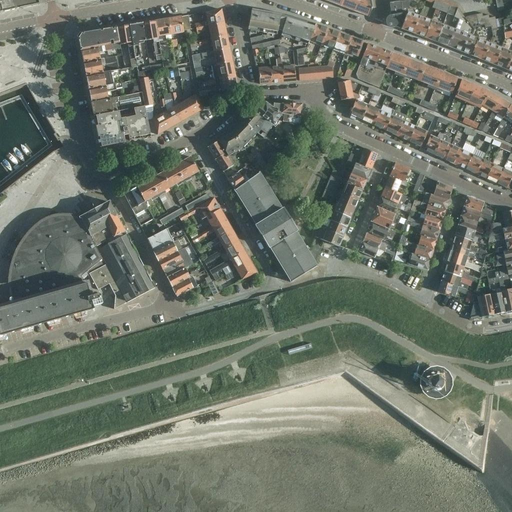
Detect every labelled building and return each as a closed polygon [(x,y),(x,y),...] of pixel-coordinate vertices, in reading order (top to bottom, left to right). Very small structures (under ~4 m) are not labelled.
[(0,0),(0,8),(1,12),(15,9),(13,0),(0,0)] [(13,0),(15,9),(39,4),(37,0),(13,0)] [(365,0),(339,0),(338,5),(368,17),(372,8),(371,8),(370,2),(365,0)] [(400,28),(406,12),(410,0),(403,0),(389,2),(390,12),(389,15),(387,15),(386,16),(385,17),(384,18),(383,19),(383,20),(383,21),(383,22),(383,24),(384,25),(385,25),(385,26),(386,27),(387,27),(388,28),(389,28),(391,28),(392,27),(393,27),(394,26),(400,28)] [(432,8),(439,10),(443,0),(442,0),(434,0),(433,3),(432,8)] [(447,13),(448,9),(450,3),(443,0),(439,10),(447,13)] [(454,16),(457,9),(458,8),(458,6),(450,3),(448,9),(447,13),(454,16)] [(309,39),(315,24),(283,14),(251,8),(249,9),(247,10),(246,13),(247,15),(250,16),(247,30),(276,35),(277,30),(282,31),(280,36),(307,44),(309,39)] [(474,31),(471,27),(464,18),(458,8),(457,9),(454,16),(453,18),(458,19),(456,23),(454,30),(447,47),(459,51),(466,34),(472,37),(474,31)] [(203,26),(208,25),(224,22),(221,10),(205,13),(207,21),(195,24),(195,28),(203,26)] [(412,33),(418,16),(406,12),(400,28),(412,33)] [(484,25),(482,16),(482,13),(476,14),(478,26),(484,25)] [(471,27),(478,26),(476,14),(466,16),(464,18),(471,27)] [(183,30),(190,29),(187,15),(180,17),(183,30)] [(490,27),(489,18),(488,15),(482,16),(484,25),(485,28),(490,27)] [(424,38),(430,21),(418,16),(412,33),(424,38)] [(489,18),(490,27),(491,29),(497,28),(494,16),(489,18)] [(170,36),(183,33),(184,33),(183,30),(180,17),(167,19),(170,36)] [(171,40),(170,36),(167,19),(155,21),(158,38),(165,36),(166,40),(171,40)] [(158,39),(158,38),(155,21),(142,23),(145,41),(152,40),(155,59),(161,58),(158,39)] [(436,42),(442,25),(430,21),(424,38),(436,42)] [(210,38),(226,35),(224,22),(208,25),(210,38)] [(135,59),(140,58),(137,42),(145,41),(142,23),(129,25),(132,43),(135,59)] [(321,44),(327,29),(315,24),(309,39),(321,44)] [(135,59),(132,43),(129,25),(117,27),(120,42),(120,45),(126,44),(129,60),(135,59)] [(447,47),(454,30),(442,25),(436,42),(447,47)] [(97,47),(110,44),(120,42),(117,27),(81,33),(77,38),(80,50),(97,47)] [(333,48),(338,33),(327,29),(321,44),(333,48)] [(345,52),(350,37),(338,33),(333,48),(345,52)] [(477,39),(472,37),(466,34),(459,51),(471,56),(477,39)] [(213,51),(229,48),(226,35),(210,38),(213,51)] [(357,57),(363,42),(350,37),(345,52),(342,58),(347,60),(349,54),(357,57)] [(482,60),(489,44),(477,39),(471,56),(482,60)] [(365,82),(379,48),(366,43),(355,74),(357,79),(365,82)] [(97,47),(80,50),(82,63),(99,59),(98,52),(111,50),(110,44),(97,47)] [(494,65),(501,48),(489,44),(482,60),(494,65)] [(216,64),(232,61),(229,48),(213,51),(200,54),(201,60),(214,57),(216,64)] [(384,71),(385,69),(391,52),(379,48),(365,82),(378,88),(384,71)] [(506,70),(511,54),(511,52),(501,48),(494,65),(506,70)] [(315,58),(317,53),(306,49),(304,53),(304,54),(315,58)] [(417,81),(424,65),(391,52),(385,69),(394,72),(393,74),(408,80),(408,77),(417,81)] [(102,73),(100,65),(115,62),(114,56),(99,59),(82,63),(85,77),(102,73)] [(271,83),(282,82),(281,67),(281,66),(280,59),(275,60),(276,67),(269,67),(271,83)] [(214,80),(219,79),(235,75),(232,61),(216,64),(211,65),(214,80)] [(281,67),(282,82),(295,81),(294,65),(281,66),(281,67)] [(451,94),(457,78),(424,65),(417,81),(427,85),(426,87),(440,92),(441,90),(451,94)] [(259,84),(271,83),(269,67),(258,68),(259,84)] [(102,73),(85,77),(88,89),(111,84),(110,78),(120,76),(118,70),(102,73)] [(228,92),(228,91),(237,89),(235,75),(219,79),(221,92),(224,91),(225,93),(228,92)] [(144,106),(152,104),(147,77),(138,78),(141,93),(144,106)] [(466,103),(474,85),(460,79),(453,97),(466,103)] [(355,100),(357,95),(352,93),(350,80),(337,83),(340,100),(350,99),(354,101),(355,99),(355,100)] [(90,102),(107,99),(106,93),(121,90),(120,83),(111,84),(88,89),(90,102)] [(481,105),(488,92),(488,91),(474,85),(466,103),(479,108),(481,105)] [(491,111),(499,98),(488,92),(481,105),(491,111)] [(93,116),(119,111),(134,108),(144,106),(141,93),(107,99),(90,102),(93,116)] [(184,101),(191,115),(202,109),(194,95),(184,101)] [(171,102),(170,98),(164,99),(158,100),(161,113),(169,128),(180,122),(172,107),(171,102)] [(502,117),(510,104),(499,98),(491,111),(488,118),(493,120),(496,114),(502,117)] [(367,105),(355,100),(355,99),(354,101),(351,108),(348,114),(350,115),(349,118),(354,120),(355,117),(360,120),(367,105)] [(180,122),(191,115),(184,101),(172,107),(180,122)] [(282,104),(265,103),(262,106),(258,103),(252,110),(272,125),(273,126),(278,118),(282,121),(299,123),(300,116),(281,114),(282,104)] [(300,116),(300,117),(302,104),(282,104),(281,114),(300,116)] [(492,135),(492,136),(496,138),(507,121),(511,123),(511,105),(510,104),(502,117),(492,135)] [(372,125),(379,110),(367,105),(360,120),(372,125)] [(150,137),(144,106),(134,108),(136,115),(120,118),(119,111),(93,116),(99,147),(125,142),(124,142),(150,137)] [(263,138),(272,125),(252,110),(241,122),(256,133),(263,138)] [(384,130),(391,116),(379,110),(372,125),(384,130)] [(432,121),(434,115),(426,111),(423,117),(432,121)] [(455,120),(457,116),(448,112),(446,116),(455,120)] [(157,135),(169,128),(161,113),(152,118),(157,135)] [(396,136),(402,121),(391,116),(384,130),(396,136)] [(408,141),(414,126),(402,121),(396,136),(408,141)] [(243,147),(256,133),(241,122),(231,133),(243,147)] [(414,126),(408,141),(420,147),(427,132),(414,126)] [(508,142),(511,137),(511,135),(511,128),(503,140),(508,142)] [(433,155),(440,140),(442,134),(438,132),(435,138),(429,135),(422,150),(433,155)] [(227,156),(243,147),(231,133),(218,141),(225,153),(227,156)] [(443,159),(450,144),(444,142),(446,136),(442,134),(440,140),(433,155),(443,159)] [(454,164),(461,149),(454,146),(457,141),(453,139),(450,144),(443,159),(454,164)] [(215,159),(225,153),(218,141),(208,147),(215,159)] [(509,152),(509,151),(511,147),(501,143),(499,147),(498,148),(509,152)] [(370,170),(370,169),(377,154),(364,149),(357,164),(370,170)] [(464,169),(471,154),(461,149),(454,164),(464,169)] [(281,158),(292,166),(297,159),(288,153),(286,151),(281,158)] [(233,165),(227,156),(225,153),(215,159),(223,171),(233,165)] [(353,163),(356,156),(350,154),(347,160),(353,163)] [(475,174),(482,159),(471,154),(464,169),(475,174)] [(171,187),(184,179),(198,172),(190,157),(162,172),(171,187)] [(485,178),(492,163),(482,159),(475,174),(485,178)] [(496,183),(502,168),(504,164),(494,159),(492,163),(485,178),(496,183)] [(370,170),(357,164),(354,163),(350,173),(366,180),(370,170)] [(407,182),(408,177),(407,176),(410,169),(395,163),(390,175),(407,182)] [(507,188),(511,175),(511,172),(502,168),(496,183),(507,188)] [(234,190),(244,183),(241,177),(245,174),(241,169),(237,172),(237,173),(227,179),(234,190)] [(144,202),(157,194),(171,187),(162,172),(135,187),(144,202)] [(289,281),(290,282),(316,266),(315,263),(308,253),(295,231),(296,230),(282,209),(281,209),(259,173),(244,183),(234,190),(256,225),(254,226),(268,247),(269,247),(290,280),(289,281)] [(362,190),(366,180),(350,173),(346,183),(362,190)] [(407,182),(390,175),(389,176),(384,188),(396,192),(399,184),(405,187),(407,182)] [(448,200),(452,188),(436,181),(432,195),(448,200)] [(358,200),(362,190),(346,183),(342,193),(358,200)] [(153,219),(144,202),(135,187),(123,194),(141,226),(153,219)] [(396,203),(403,206),(406,197),(396,192),(384,188),(380,197),(396,203)] [(358,200),(342,193),(335,190),(333,195),(340,198),(338,202),(354,209),(358,200)] [(445,210),(448,200),(432,195),(422,192),(417,190),(416,193),(415,195),(428,199),(427,205),(445,210)] [(494,212),(483,208),(483,210),(481,209),(484,201),(466,195),(463,206),(493,216),(494,212)] [(406,207),(403,206),(396,203),(380,197),(376,207),(392,213),(394,208),(402,211),(401,212),(408,214),(410,210),(410,208),(406,207)] [(206,217),(219,209),(213,198),(195,208),(202,219),(206,217)] [(427,205),(426,204),(413,200),(411,204),(411,205),(410,208),(410,210),(414,212),(416,206),(424,209),(423,214),(424,215),(442,220),(445,210),(427,205)] [(119,221),(109,202),(81,218),(95,246),(124,230),(120,223),(121,222),(120,221),(119,221)] [(354,209),(338,202),(336,207),(329,204),(327,209),(350,218),(354,209)] [(492,221),(493,216),(463,206),(460,216),(477,221),(478,217),(492,221)] [(391,222),(397,225),(400,217),(392,213),(376,207),(370,222),(388,230),(391,222)] [(179,218),(181,221),(197,213),(195,209),(179,218)] [(225,219),(219,209),(206,217),(212,227),(225,219)] [(350,218),(327,209),(323,218),(329,221),(346,228),(350,218)] [(511,209),(501,212),(505,228),(511,226),(511,209)] [(78,216),(77,216),(76,216),(75,215),(74,215),(73,215),(72,215),(71,214),(70,214),(69,214),(68,214),(67,214),(66,214),(65,214),(64,213),(63,213),(62,213),(61,214),(60,214),(59,214),(58,214),(57,214),(56,214),(55,214),(54,215),(53,215),(52,215),(51,215),(50,216),(49,216),(48,216),(47,217),(46,217),(45,218),(43,218),(40,221),(36,223),(31,228),(27,232),(22,238),(18,244),(15,250),(13,256),(10,263),(9,270),(8,277),(7,283),(0,283),(0,334),(84,311),(93,308),(92,306),(102,304),(99,294),(90,297),(86,284),(82,278),(80,276),(87,271),(102,259),(95,246),(81,218),(80,218),(79,216),(78,216)] [(417,218),(415,223),(421,225),(439,230),(442,220),(424,215),(423,220),(417,218)] [(481,234),(482,229),(475,227),(477,221),(460,216),(457,226),(475,232),(481,234)] [(218,237),(231,229),(225,219),(212,227),(191,239),(193,243),(214,231),(218,237)] [(346,228),(329,221),(327,226),(321,223),(319,227),(342,237),(346,228)] [(415,223),(406,221),(405,224),(404,223),(402,231),(406,232),(408,226),(420,229),(419,235),(436,240),(439,230),(421,225),(415,223)] [(384,241),(385,239),(386,235),(392,237),(394,232),(388,230),(370,222),(365,233),(381,240),(384,241)] [(490,231),(500,229),(498,223),(491,225),(490,231)] [(476,242),(477,238),(473,237),(475,232),(457,226),(454,236),(471,241),(476,242)] [(511,226),(505,228),(500,229),(490,231),(491,236),(489,236),(487,243),(494,242),(493,236),(502,233),(504,240),(511,237),(511,226)] [(338,247),(342,237),(319,227),(315,237),(338,247)] [(185,236),(182,231),(171,237),(166,229),(147,239),(153,252),(171,243),(185,236)] [(220,242),(224,248),(237,240),(231,229),(218,237),(206,244),(209,248),(220,242)] [(124,304),(154,288),(124,230),(95,246),(102,259),(87,271),(97,290),(108,284),(114,296),(113,309),(123,304),(124,304)] [(383,252),(386,245),(380,242),(381,240),(365,233),(361,242),(383,252)] [(419,235),(415,234),(413,238),(418,240),(416,245),(433,250),(436,240),(419,235)] [(484,256),(484,255),(485,251),(470,246),(471,241),(454,236),(451,246),(468,251),(484,256)] [(511,237),(504,240),(505,246),(496,248),(497,252),(502,251),(511,249),(511,237)] [(415,249),(413,255),(430,260),(433,250),(416,245),(405,242),(405,241),(400,240),(398,239),(397,244),(415,249)] [(226,252),(230,258),(243,250),(237,240),(224,248),(206,258),(209,262),(226,252)] [(374,258),(375,255),(379,257),(384,252),(383,252),(361,242),(358,251),(360,252),(374,258)] [(188,246),(186,243),(181,245),(174,248),(171,243),(153,252),(158,262),(181,249),(188,246)] [(308,253),(315,263),(321,248),(312,244),(308,253)] [(449,251),(467,257),(474,259),(475,256),(468,253),(468,251),(451,246),(449,251)] [(162,269),(185,257),(181,249),(158,262),(162,269)] [(493,256),(494,261),(511,257),(511,249),(502,251),(503,254),(493,256)] [(209,270),(211,275),(227,265),(231,272),(236,269),(249,261),(243,250),(230,258),(209,270)] [(397,250),(394,260),(404,263),(405,260),(401,259),(403,252),(397,250)] [(463,267),(480,273),(481,268),(465,262),(467,257),(449,251),(446,261),(463,267)] [(166,277),(184,268),(193,263),(191,258),(196,256),(194,252),(191,254),(185,257),(162,269),(166,277)] [(430,260),(413,255),(411,254),(408,264),(427,270),(430,260)] [(505,264),(505,267),(511,265),(511,257),(494,261),(495,266),(505,264)] [(249,261),(236,269),(242,281),(256,273),(249,261)] [(478,283),(479,278),(468,275),(468,274),(462,272),(463,267),(446,261),(443,272),(462,278),(461,278),(465,279),(470,281),(472,281),(478,283)] [(497,277),(508,275),(511,274),(511,265),(505,267),(506,270),(496,272),(496,273),(494,273),(495,278),(497,277)] [(171,287),(188,279),(204,271),(202,266),(187,274),(184,268),(166,277),(171,287)] [(227,280),(233,276),(231,272),(224,275),(227,280)] [(469,291),(472,281),(470,281),(465,279),(461,278),(462,278),(443,272),(440,281),(466,290),(469,291)] [(188,279),(171,287),(176,297),(192,289),(188,279)] [(465,294),(466,290),(440,281),(438,291),(454,297),(456,291),(465,294)] [(214,296),(219,293),(212,282),(211,282),(207,284),(214,296)] [(511,310),(511,295),(511,288),(505,290),(503,285),(499,286),(500,292),(505,312),(511,310)] [(495,293),(494,289),(489,290),(490,294),(490,295),(495,315),(505,312),(500,292),(495,293)] [(471,304),(471,302),(474,295),(467,293),(465,302),(471,304)] [(468,320),(495,315),(490,295),(490,294),(476,297),(478,302),(473,302),(468,320)] [(312,348),(311,344),(288,351),(289,355),(312,348)] [(434,393),(438,393),(441,392),(442,391),(443,390),(445,387),(446,384),(446,380),(444,377),(442,374),(438,372),(435,372),(431,373),(428,375),(426,378),(425,381),(425,385),(426,388),(428,391),(431,393),(434,393)] [(459,418),(446,437),(457,444),(466,449),(470,452),(471,451),(480,436),(468,430),(465,421),(459,418)]
